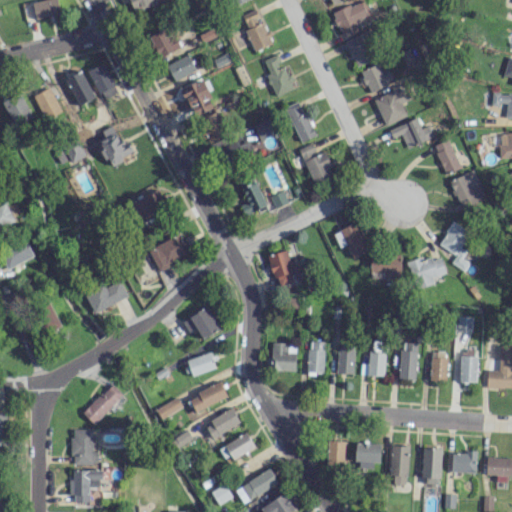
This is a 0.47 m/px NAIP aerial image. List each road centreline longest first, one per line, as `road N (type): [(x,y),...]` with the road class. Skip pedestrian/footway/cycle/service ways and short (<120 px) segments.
road 1 (residential): [(92,0),(243,280),(255,387),(338,511)]
road 2 (residential): [(376,189),(339,198),(219,262),(141,325),(59,375),(0,383)]
road 3 (residential): [(511,421),(271,409)]
road 4 (residential): [(285,0),(376,189)]
road 5 (residential): [(43,381),(36,511)]
